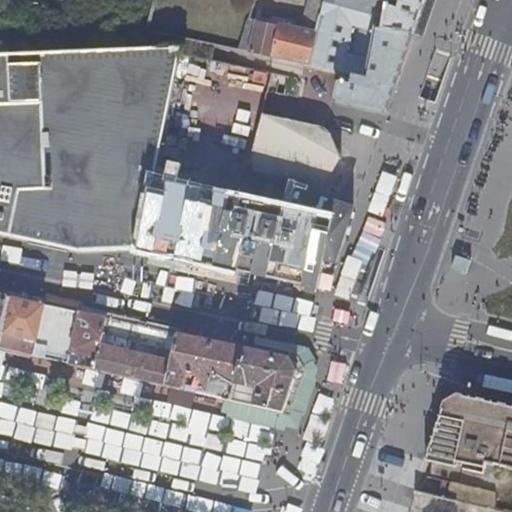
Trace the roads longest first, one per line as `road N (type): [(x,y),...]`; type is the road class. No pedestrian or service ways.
road 1 (residential): [(0,270),(385,345)]
road 2 (primary): [(498,0),(385,345)]
road 3 (primary): [(385,345),(332,511)]
road 4 (residential): [(385,345),(511,376)]
